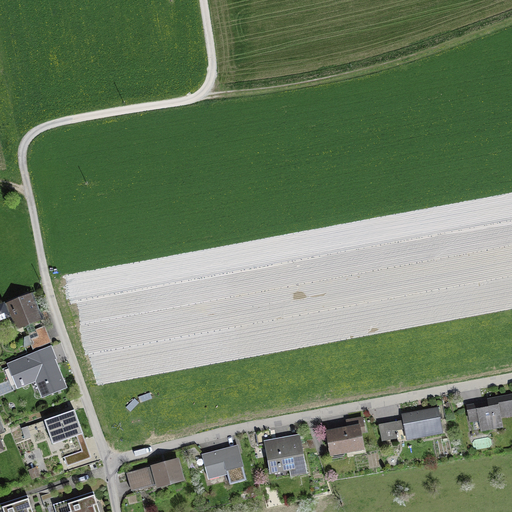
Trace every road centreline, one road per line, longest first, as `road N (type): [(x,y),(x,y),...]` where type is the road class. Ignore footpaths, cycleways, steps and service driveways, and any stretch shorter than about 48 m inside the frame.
road 1 (track): [(203,0),(213,67),(198,96),(61,121),(39,127),(25,143),(47,287)]
road 2 (residential): [(511,378),(239,427),(107,461)]
road 3 (track): [(198,96),(338,77),(511,20)]
road 4 (residential): [(47,287),(107,461)]
